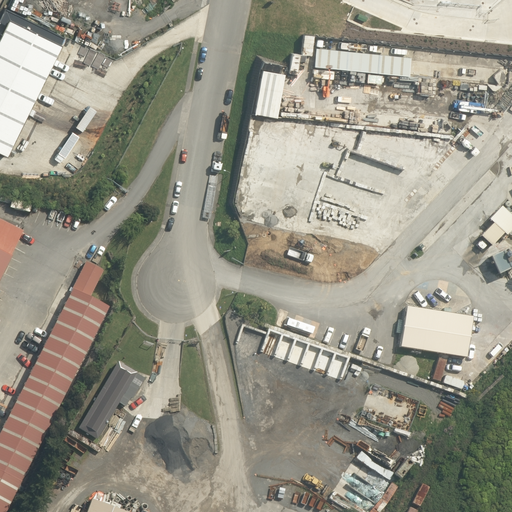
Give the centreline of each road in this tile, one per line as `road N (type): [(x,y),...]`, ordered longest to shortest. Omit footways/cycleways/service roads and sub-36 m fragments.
road 1 (unclassified): [(227,0),(179,279)]
road 2 (unknown): [(58,511),(167,361)]
